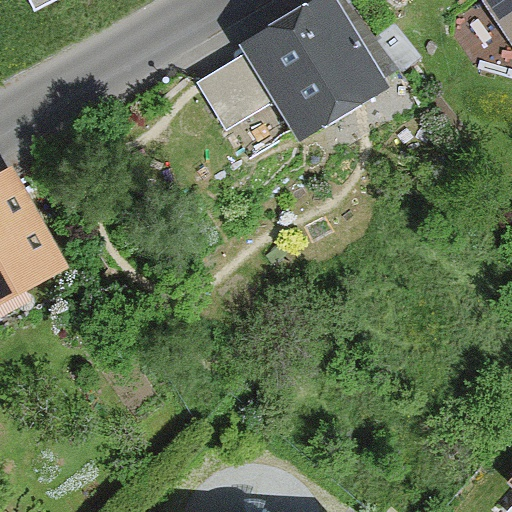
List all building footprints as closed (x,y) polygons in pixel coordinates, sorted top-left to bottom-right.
[(27,0),(34,12),(56,0),(27,0)] [(329,0),(310,0),(237,42),(288,133),(376,83),(329,0)] [(511,0),(484,0),(511,43),(511,0)] [(0,172),(0,292),(55,257),(0,172)] [(511,493),(511,502),(502,511),(511,511),(511,472),(501,484),(511,493)]
